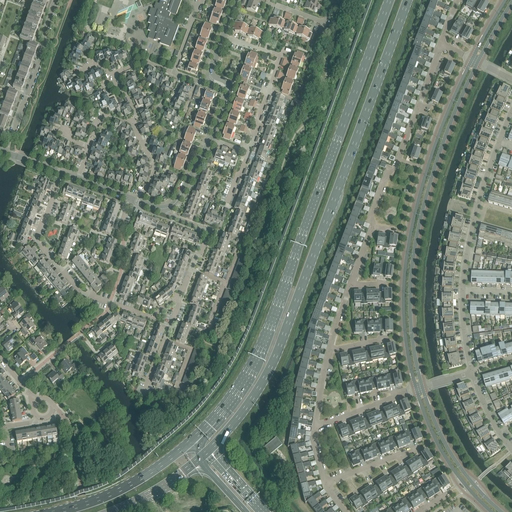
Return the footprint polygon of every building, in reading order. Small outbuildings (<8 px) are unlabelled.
[(40,0),(39,5),(45,8),(46,8),(49,2),(47,2),(48,0),(40,0)] [(148,23),(151,24),(148,31),(150,32),(148,39),(156,42),(157,39),(161,41),(160,44),(170,48),(178,26),(170,23),(172,18),(169,17),(170,14),(176,16),(181,2),(176,0),(161,0),(161,1),(160,1),(159,5),(156,3),(153,10),(151,9),(148,16),(151,17),(148,23)] [(307,0),(306,3),(320,8),(321,6),(316,4),(318,1),(315,0),(307,0)] [(437,2),(431,0),(427,9),(433,11),(436,5),(445,9),(446,5),(437,2)] [(479,2),(476,1),(476,0),(468,0),(469,0),(465,6),(470,9),(470,10),(473,12),(479,2)] [(217,8),(216,10),(218,11),(219,9),(222,10),(223,10),(225,5),(217,2),(215,7),(217,8)] [(479,2),(473,12),(476,14),(477,13),(482,15),(488,5),(482,2),(481,4),(479,2)] [(33,3),(29,15),(41,19),(45,8),(39,5),(33,3)] [(320,8),(306,3),(304,9),(313,12),(315,8),(320,10),(320,8)] [(257,8),(248,5),(246,10),(255,13),(257,8)] [(211,7),(208,13),(209,14),(220,18),(222,13),(221,12),(222,10),(219,9),(218,11),(216,10),(214,9),(213,8),(211,7)] [(427,9),(424,18),(429,21),(430,20),(432,15),(441,18),(442,14),(433,11),(427,9)] [(220,18),(209,14),(208,17),(211,18),(209,23),(216,25),(217,22),(219,23),(220,18)] [(29,15),(24,27),(37,31),(41,19),(29,15)] [(268,25),(276,28),(279,20),(274,18),(274,20),(271,19),(268,25)] [(424,18),(420,28),(426,30),(426,29),(428,24),(437,27),(439,24),(430,20),(429,21),(424,18)] [(284,24),(284,22),(279,20),(276,28),(278,29),(280,32),(283,32),(285,27),(283,26),(284,24)] [(235,32),(240,34),(243,26),(244,24),(236,21),(233,29),(235,30),(235,32)] [(465,25),(462,24),(462,25),(457,22),(453,28),(452,27),(449,32),(454,35),(454,34),(456,35),(457,34),(460,35),(465,25)] [(205,23),(202,31),(210,34),(212,29),(210,29),(211,26),(205,23)] [(285,27),(283,32),(285,34),(288,35),(289,33),(292,25),(287,23),(286,25),(284,24),(283,26),(285,27)] [(295,33),(297,34),(298,32),(296,31),(296,28),(297,28),(297,27),(292,25),(289,33),(294,35),(295,33)] [(465,25),(460,35),(462,37),(461,38),(467,41),(472,32),(467,30),(468,27),(465,25)] [(246,34),(248,35),(249,33),(247,32),(248,29),(248,28),(243,26),(240,34),(245,36),(246,34)] [(20,39),(30,42),(32,43),(37,31),(24,27),(20,39)] [(296,36),(302,38),(305,30),(299,28),(299,29),(297,28),(296,28),(296,31),(298,32),(297,34),(296,36)] [(435,33),(426,29),(426,30),(420,28),(416,37),(422,39),(424,33),(433,37),(435,33)] [(248,37),(253,39),(256,31),(251,29),(250,30),(248,29),(247,32),(249,33),(248,35),(248,37)] [(305,30),(302,38),(310,41),(312,34),(309,33),(310,32),(305,30)] [(201,37),(201,39),(203,40),(204,38),(207,39),(208,40),(210,34),(202,31),(200,37),(201,37)] [(256,31),(253,39),(258,41),(259,39),(261,40),(264,33),(261,32),(256,31)] [(85,37),(84,41),(88,43),(87,45),(91,46),(90,47),(92,48),(93,46),(91,45),(92,42),(93,43),(95,39),(91,38),(92,36),(88,34),(87,38),(85,37)] [(415,47),(418,49),(418,48),(421,42),(430,46),(431,42),(422,39),(416,37),(412,47),(415,47)] [(199,39),(197,44),(205,47),(207,42),(206,41),(207,39),(204,38),(203,40),(201,39),(199,39)] [(81,44),(81,46),(80,48),(84,49),(83,52),(86,53),(86,54),(88,55),(89,53),(88,52),(90,47),(91,46),(87,45),(88,43),(84,41),(83,45),(81,44)] [(30,42),(28,47),(36,50),(37,48),(39,49),(40,46),(32,43),(30,42)] [(197,50),(196,52),(198,53),(199,51),(202,51),(202,52),(203,52),(205,47),(197,44),(195,49),(197,50)] [(74,48),(73,52),(77,53),(76,55),(79,56),(79,58),(81,59),(82,56),(81,56),(83,52),(84,49),(80,48),(81,46),(77,45),(76,48),(74,48)] [(28,47),(26,52),(37,56),(38,54),(35,53),(36,50),(28,47)] [(415,47),(411,57),(417,59),(417,58),(419,53),(428,56),(430,52),(418,48),(418,49),(415,47)] [(106,61),(110,59),(112,58),(110,55),(112,54),(111,50),(107,52),(107,51),(103,52),(104,56),(102,57),(104,60),(105,60),(106,61)] [(119,61),(120,60),(123,59),(123,61),(127,59),(126,57),(129,56),(128,54),(127,54),(126,51),(122,52),(122,51),(118,53),(120,56),(118,57),(119,61)] [(194,51),(192,57),(201,60),(203,54),(201,54),(202,52),(202,51),(199,51),(198,53),(196,52),(194,51)] [(26,52),(24,57),(33,61),(34,58),(36,59),(37,56),(26,52)] [(77,53),(73,52),(71,55),(70,55),(69,59),(72,60),(72,62),(75,63),(75,65),(77,66),(78,63),(76,62),(77,60),(78,60),(79,58),(79,56),(76,55),(77,53)] [(106,62),(106,61),(105,60),(104,60),(102,57),(104,56),(103,52),(99,54),(99,52),(95,54),(97,58),(95,59),(97,64),(103,61),(104,63),(106,62)] [(248,55),(246,60),(256,63),(258,58),(256,58),(257,55),(251,52),(250,55),(248,55)] [(295,54),(293,60),(301,63),(304,55),(297,52),(296,55),(295,54)] [(114,53),(112,54),(110,55),(112,58),(110,59),(111,63),(110,63),(111,66),(114,65),(113,64),(118,61),(119,64),(122,63),(120,60),(119,61),(118,57),(120,56),(118,53),(115,54),(114,53)] [(24,57),(22,62),(33,66),(34,64),(32,63),(33,61),(24,57)] [(192,62),(191,65),(194,66),(195,63),(197,64),(199,65),(201,60),(192,57),(191,62),(192,62)] [(411,57),(408,66),(413,68),(414,68),(416,62),(425,65),(426,62),(417,58),(417,59),(411,57)] [(246,66),(245,68),(248,69),(248,66),(251,67),(254,69),(256,63),(246,60),(244,65),(246,66)] [(292,65),(291,68),(294,69),(295,66),(297,67),(299,68),(301,63),(293,60),(291,65),(292,65)] [(22,62),(20,67),(29,71),(30,68),(32,69),(33,66),(22,62)] [(191,65),(190,64),(188,69),(186,69),(185,72),(197,76),(198,73),(196,72),(198,67),(196,66),(197,64),(195,63),(194,66),(191,65)] [(454,66),(448,64),(448,66),(445,64),(440,75),(444,76),(445,74),(450,76),(454,66)] [(244,67),(242,72),(250,75),(252,70),(250,70),(251,67),(248,66),(248,69),(245,68),(244,67)] [(290,67),(288,72),(296,75),(298,70),(296,69),(297,67),(295,66),(294,69),(291,68),(290,67)] [(408,66),(404,75),(410,77),(412,71),(421,75),(423,71),(414,68),(413,68),(408,66)] [(20,67),(18,73),(29,77),(30,74),(28,73),(29,71),(20,67)] [(147,77),(149,77),(151,78),(152,74),(154,75),(156,72),(157,72),(158,70),(155,69),(155,70),(149,67),(147,71),(145,70),(144,74),(147,76),(147,77)] [(64,83),(65,83),(68,82),(67,80),(71,78),(70,77),(68,72),(69,71),(68,69),(65,70),(66,71),(62,73),(63,75),(60,77),(62,80),(63,80),(64,83)] [(89,72),(90,74),(91,74),(93,77),(95,76),(97,80),(100,78),(100,77),(103,75),(102,72),(99,73),(98,69),(92,72),(91,71),(89,72)] [(250,75),(242,72),(240,78),(241,78),(240,81),(247,83),(250,75)] [(288,78),(287,80),(289,81),(290,79),(293,80),(294,80),(296,75),(288,72),(286,77),(288,78)] [(18,73),(17,78),(25,81),(26,78),(28,79),(29,77),(18,73)] [(132,81),(133,83),(137,81),(135,78),(136,77),(135,73),(131,75),(130,73),(127,75),(126,73),(124,74),(125,77),(127,76),(128,78),(127,79),(129,82),(132,81)] [(85,78),(86,82),(88,81),(90,84),(92,84),(94,83),(93,82),(97,80),(95,76),(93,77),(91,74),(90,74),(85,76),(82,77),(83,79),(85,78)] [(156,82),(158,82),(159,78),(161,79),(162,77),(160,76),(159,77),(154,75),(152,74),(151,78),(149,77),(147,81),(151,83),(150,84),(154,85),(156,82)] [(410,77),(404,75),(401,85),(406,87),(407,86),(409,81),(418,84),(419,80),(410,77)] [(69,90),(73,88),(72,86),(75,85),(74,83),(73,78),(72,76),(70,77),(71,78),(67,80),(68,82),(65,83),(66,87),(67,86),(69,90)] [(161,85),(163,85),(165,86),(166,83),(168,83),(170,80),(171,80),(172,78),(169,77),(168,79),(166,78),(166,77),(163,76),(162,77),(161,79),(159,78),(158,82),(161,84),(161,85)] [(17,78),(15,83),(25,87),(26,84),(24,83),(25,81),(17,78)] [(72,86),(73,88),(74,90),(75,89),(76,93),(80,91),(79,89),(83,87),(82,85),(80,81),(81,81),(80,79),(77,80),(78,81),(74,83),(75,85),(72,86)] [(285,80),(283,85),(291,88),(293,83),(292,82),(293,80),(290,79),(289,81),(287,80),(285,80)] [(85,84),(82,85),(83,87),(83,89),(85,88),(87,92),(91,90),(90,89),(94,87),(92,84),(90,84),(88,81),(86,82),(85,83),(85,84)] [(133,89),(137,87),(135,84),(134,84),(133,83),(132,81),(129,82),(129,84),(126,86),(129,92),(128,93),(129,95),(131,94),(131,93),(134,91),(133,89)] [(25,87),(15,83),(13,88),(21,91),(22,89),(24,89),(25,87)] [(165,86),(163,85),(161,89),(165,91),(164,92),(168,93),(170,90),(172,90),(173,87),(174,87),(175,85),(173,84),(172,85),(168,83),(166,83),(165,86)] [(241,87),(239,92),(247,95),(250,87),(243,84),(242,87),(241,87)] [(181,88),(179,92),(183,93),(182,95),(186,97),(185,98),(188,99),(189,96),(188,96),(190,90),(186,88),(187,86),(183,85),(182,88),(181,88)] [(291,88),(283,85),(281,90),(283,91),(282,93),(289,96),(291,88)] [(406,87),(401,85),(397,94),(403,96),(405,90),(414,94),(416,90),(407,86),(406,87)] [(511,90),(500,85),(497,92),(509,98),(511,90)] [(99,101),(102,100),(101,98),(105,96),(104,95),(103,92),(102,93),(101,90),(103,90),(102,87),(100,88),(100,89),(97,91),(98,93),(94,95),(96,98),(97,98),(99,101)] [(138,96),(141,94),(140,90),(139,91),(137,87),(133,89),(134,91),(131,93),(131,94),(133,99),(134,102),(136,101),(135,99),(139,98),(138,96)] [(437,90),(434,89),(429,99),(432,100),(431,102),(437,105),(441,95),(436,93),(437,90)] [(9,90),(7,95),(16,98),(16,96),(19,97),(20,94),(9,90)] [(201,100),(203,101),(205,101),(204,101),(207,102),(208,100),(210,101),(212,102),(214,96),(216,97),(217,94),(205,90),(204,93),(201,100)] [(177,95),(175,99),(179,100),(178,102),(182,104),(181,105),(184,106),(185,103),(184,103),(185,98),(186,97),(182,95),(183,93),(179,92),(178,95),(177,95)] [(238,98),(238,100),(240,101),(241,98),(243,99),(245,100),(247,95),(239,92),(237,97),(238,98)] [(497,92),(494,99),(506,104),(509,98),(497,92)] [(103,108),(107,106),(106,104),(109,103),(109,101),(107,97),(108,96),(107,94),(104,95),(105,96),(101,98),(102,100),(99,101),(100,105),(102,104),(103,108)] [(140,106),(144,104),(143,102),(146,101),(145,99),(144,97),(143,97),(142,94),(141,94),(138,96),(139,98),(135,99),(136,101),(137,103),(138,102),(139,105),(137,106),(138,108),(141,107),(140,106)] [(397,94),(394,103),(399,105),(402,99),(411,103),(412,99),(403,96),(397,94)] [(7,95),(5,100),(16,104),(17,101),(15,101),(16,98),(7,95)] [(272,98),(272,100),(283,104),(285,105),(287,100),(276,96),(275,99),(272,98)] [(110,111),(114,109),(113,107),(117,106),(116,104),(114,99),(115,99),(114,97),(112,98),(112,99),(109,101),(109,103),(106,104),(107,106),(108,108),(109,107),(110,111)] [(143,102),(144,104),(146,109),(151,107),(150,105),(153,104),(152,100),(151,100),(149,97),(145,99),(146,101),(143,102)] [(236,99),(234,104),(242,107),(244,102),(243,102),(243,99),(241,98),(240,101),(238,100),(236,99)] [(179,100),(175,99),(174,102),(172,102),(171,106),(175,107),(174,109),(179,111),(181,105),(182,104),(178,102),(179,100)] [(494,99),(491,105),(503,111),(506,104),(494,99)] [(5,100),(3,105),(12,108),(13,106),(15,107),(16,104),(5,100)] [(118,114),(121,112),(120,110),(124,109),(123,106),(122,105),(121,105),(120,103),(122,102),(121,100),(119,101),(119,102),(116,104),(117,106),(113,107),(114,109),(115,111),(116,110),(118,114)] [(203,101),(201,106),(209,109),(211,104),(210,103),(210,101),(208,100),(207,102),(204,101),(205,101),(203,101)] [(274,103),(273,106),(281,109),(283,104),(272,100),(271,102),(274,103)] [(120,110),(121,112),(122,114),(123,113),(125,117),(129,115),(128,113),(131,111),(128,105),(129,105),(128,103),(126,104),(127,105),(123,106),(124,109),(120,110)] [(394,103),(390,113),(396,115),(396,114),(398,109),(407,112),(408,109),(399,105),(394,103)] [(234,110),(233,112),(233,113),(235,114),(236,111),(239,112),(240,113),(242,107),(234,104),(232,110),(234,110)] [(3,105),(1,110),(12,114),(13,111),(11,111),(12,108),(3,105)] [(65,105),(64,109),(66,110),(65,114),(67,114),(72,116),(74,111),(72,110),(73,107),(69,105),(69,107),(65,105)] [(200,114),(202,115),(203,113),(206,114),(207,114),(209,109),(201,106),(199,105),(197,112),(198,113),(200,114)] [(491,105),(488,112),(500,118),(503,111),(491,105)] [(268,110),(271,111),(279,114),(281,109),(273,106),(272,109),(269,108),(268,110)] [(59,113),(57,117),(60,118),(64,119),(63,120),(66,121),(66,118),(65,118),(67,114),(65,114),(66,110),(64,109),(62,108),(61,110),(58,108),(56,112),(59,113)] [(0,113),(0,115),(1,116),(8,119),(9,116),(11,117),(12,114),(1,110),(0,113)] [(139,114),(142,119),(142,120),(146,118),(147,120),(150,119),(149,115),(150,114),(148,111),(145,112),(144,110),(140,112),(140,111),(137,112),(138,114),(139,114)] [(166,119),(170,121),(171,117),(173,118),(175,114),(176,115),(177,112),(175,112),(174,112),(168,110),(167,114),(164,113),(163,117),(167,118),(166,119)] [(231,112),(229,117),(238,120),(239,115),(238,114),(239,112),(236,111),(235,114),(233,113),(233,112),(231,112)] [(271,111),(269,116),(277,119),(279,114),(271,111)] [(500,118),(488,112),(485,119),(497,124),(500,118)] [(198,113),(196,119),(205,122),(206,116),(205,116),(206,114),(203,113),(202,115),(200,114),(198,113)] [(396,115),(390,113),(386,122),(392,124),(394,118),(404,122),(405,118),(396,114),(396,115)] [(75,123),(78,124),(79,122),(83,123),(83,121),(84,119),(83,119),(84,115),(80,114),(80,116),(76,115),(74,121),(73,121),(72,123),(74,124),(75,123)] [(171,117),(170,121),(174,122),(173,124),(177,125),(178,121),(180,122),(182,119),(183,119),(184,117),(182,116),(181,118),(178,117),(179,116),(176,115),(175,114),(173,118),(171,117)] [(0,132),(2,133),(3,133),(4,131),(3,130),(4,129),(6,124),(7,125),(9,119),(8,119),(1,116),(0,120),(0,132)] [(60,118),(57,117),(55,116),(54,118),(51,117),(49,120),(51,121),(49,125),(53,126),(55,127),(56,125),(57,125),(60,118)] [(269,116),(267,121),(275,124),(277,119),(269,116)] [(229,123),(228,125),(231,126),(232,124),(234,125),(236,125),(238,120),(229,117),(227,122),(229,123)] [(142,124),(143,126),(144,128),(148,126),(149,128),(152,126),(151,123),(152,122),(150,119),(147,120),(146,118),(142,120),(142,119),(139,120),(140,122),(142,121),(144,123),(142,124)] [(205,122),(196,119),(193,127),(200,129),(201,126),(203,127),(205,122)] [(430,121),(424,119),(424,121),(421,120),(417,131),(421,132),(421,130),(427,132),(430,121)] [(485,119),(482,126),(494,131),(497,124),(485,119)] [(265,126),(268,127),(273,129),(275,124),(267,121),(264,120),(263,122),(266,123),(265,126)] [(75,130),(77,131),(78,130),(81,131),(82,129),(86,130),(87,127),(86,126),(87,123),(83,121),(83,123),(79,122),(78,124),(77,128),(76,128),(75,130)] [(114,130),(118,131),(119,128),(121,129),(122,125),(124,125),(124,123),(122,122),(122,123),(115,121),(114,124),(112,124),(110,127),(114,129),(114,130)] [(386,122),(383,131),(389,133),(391,127),(400,131),(401,127),(392,124),(386,122)] [(227,125),(225,130),(233,133),(235,128),(233,127),(234,125),(232,124),(231,126),(228,125),(227,125)] [(121,134),(122,135),(124,136),(126,132),(128,133),(129,129),(130,130),(131,127),(129,126),(129,127),(124,125),(122,125),(121,129),(119,128),(118,131),(117,132),(121,133),(121,134)] [(144,128),(143,126),(140,127),(139,126),(137,127),(138,129),(139,129),(142,135),(145,133),(146,136),(150,134),(148,130),(149,130),(149,128),(148,126),(144,128)] [(482,126),(479,133),(491,138),(494,131),(482,126)] [(189,127),(186,135),(194,138),(196,133),(194,133),(195,130),(189,127)] [(263,131),(266,132),(274,135),(276,130),(273,129),(268,127),(266,130),(264,129),(263,131)] [(40,137),(44,138),(44,136),(48,137),(49,135),(50,131),(51,132),(52,129),(50,128),(49,129),(46,128),(45,130),(41,129),(40,133),(41,133),(40,137)] [(104,133),(103,135),(102,137),(106,138),(105,140),(109,141),(109,142),(110,138),(111,138),(113,135),(109,133),(110,131),(106,130),(107,129),(104,128),(103,130),(106,131),(105,133),(104,133)] [(78,130),(77,131),(75,136),(74,136),(74,138),(76,139),(76,138),(80,139),(81,137),(84,138),(86,135),(85,134),(86,130),(82,129),(81,131),(78,130)] [(233,133),(225,130),(223,135),(224,136),(223,138),(230,141),(233,133)] [(265,134),(264,137),(272,140),(274,135),(266,132),(263,131),(262,133),(265,134)] [(389,133),(383,131),(379,141),(385,143),(385,142),(387,137),(396,140),(398,137),(389,133)] [(124,141),(126,142),(128,143),(129,139),(131,140),(133,136),(134,137),(135,134),(132,133),(132,134),(128,133),(126,132),(124,136),(122,135),(121,139),(124,140),(124,141)] [(479,133),(476,140),(489,145),(491,138),(479,133)] [(47,143),(49,144),(51,145),(52,141),(53,138),(54,139),(55,136),(53,135),(52,137),(49,135),(48,137),(44,136),(44,138),(43,140),(44,140),(43,144),(47,145),(47,143)] [(100,137),(98,144),(102,145),(101,147),(105,149),(106,145),(107,145),(109,141),(105,140),(106,138),(102,137),(103,135),(100,135),(99,137),(100,137)] [(186,141),(185,143),(187,144),(188,142),(191,143),(192,144),(194,138),(186,135),(184,140),(186,141)] [(153,147),(152,149),(156,150),(157,146),(158,147),(160,143),(156,142),(157,140),(153,138),(154,137),(151,136),(150,139),(151,139),(149,145),(153,147)] [(260,139),(259,141),(270,145),(272,140),(264,137),(263,140),(260,139)] [(127,148),(129,149),(131,150),(133,146),(135,147),(136,143),(137,144),(138,141),(136,140),(135,141),(131,140),(129,139),(128,143),(126,142),(124,146),(128,147),(127,148)] [(476,140),(474,147),(486,151),(489,145),(476,140)] [(51,150),(55,152),(56,148),(58,149),(59,145),(61,146),(62,143),(59,142),(59,143),(52,141),(51,145),(49,144),(48,148),(51,149),(51,150)] [(261,145),(260,147),(268,150),(270,145),(259,141),(258,144),(261,145)] [(379,141),(376,150),(381,152),(382,152),(384,146),(393,150),(394,146),(385,142),(385,143),(379,141)] [(183,143),(181,148),(189,151),(191,146),(190,145),(191,143),(188,142),(187,144),(185,143),(183,143)] [(75,147),(73,151),(75,152),(74,154),(74,155),(78,157),(78,155),(82,157),(83,153),(81,152),(83,149),(79,147),(78,148),(76,147),(77,145),(74,144),(73,147),(75,147)] [(89,153),(92,154),(92,152),(96,154),(97,152),(100,153),(102,149),(100,149),(101,147),(102,145),(98,144),(97,146),(93,144),(91,151),(90,150),(89,153)] [(58,154),(61,156),(63,152),(65,153),(66,149),(68,150),(68,147),(66,147),(66,148),(61,146),(59,145),(58,149),(56,148),(55,152),(58,153),(58,154)] [(131,150),(129,149),(128,153),(131,154),(131,155),(135,157),(136,153),(138,154),(140,150),(141,151),(142,148),(139,147),(139,148),(135,147),(133,146),(131,150)] [(152,154),(157,156),(159,157),(161,153),(163,154),(164,150),(160,149),(161,148),(158,147),(157,146),(156,150),(152,149),(151,149),(151,151),(153,152),(152,154)] [(415,147),(412,146),(408,156),(411,157),(411,159),(416,161),(420,151),(415,149),(415,147)] [(210,161),(219,164),(223,153),(225,147),(222,147),(220,152),(217,151),(217,152),(214,151),(210,161)] [(220,161),(225,163),(228,155),(225,154),(227,148),(225,147),(223,153),(219,164),(220,161)] [(256,149),(255,151),(266,156),(268,150),(260,147),(259,150),(256,149)] [(486,151),(474,147),(471,154),(484,158),(486,151)] [(181,154),(180,156),(183,157),(183,155),(186,155),(186,156),(187,156),(189,151),(181,148),(179,153),(181,154)] [(63,152),(61,156),(65,157),(65,159),(68,160),(70,156),(72,157),(73,154),(74,154),(75,152),(73,151),(73,152),(68,150),(66,149),(65,153),(63,152)] [(225,163),(230,165),(235,151),(233,150),(230,156),(228,155),(225,163)] [(381,152),(376,150),(372,159),(378,162),(378,161),(380,155),(389,159),(391,155),(382,152),(381,152)] [(235,151),(230,165),(235,167),(238,159),(235,158),(237,152),(235,151)] [(266,156),(255,151),(255,154),(257,155),(256,158),(264,161),(266,156)] [(91,160),(94,162),(95,159),(99,161),(100,159),(100,157),(99,157),(100,153),(97,152),(96,154),(92,152),(92,154),(90,159),(89,158),(88,161),(90,162),(91,160)] [(159,157),(157,156),(155,161),(163,164),(163,163),(165,164),(166,161),(168,157),(164,156),(164,155),(163,154),(161,153),(159,157)] [(484,158),(471,154),(469,161),(481,165),(484,158)] [(178,155),(177,161),(185,164),(187,158),(185,158),(186,156),(186,155),(183,155),(183,157),(180,156),(178,155)] [(499,166),(504,168),(508,157),(503,155),(499,166)] [(136,167),(140,169),(141,166),(144,168),(145,166),(147,162),(148,162),(149,160),(146,159),(146,160),(142,158),(141,161),(138,159),(136,163),(137,164),(136,167)] [(94,168),(97,169),(98,167),(102,168),(103,164),(102,164),(103,160),(100,159),(99,161),(95,159),(94,162),(94,163),(95,164),(94,166),(92,165),(91,168),(93,169),(94,168)] [(252,161),(251,163),(254,164),(262,167),(264,162),(256,159),(255,162),(252,161)] [(372,159),(367,174),(372,176),(375,170),(376,171),(380,162),(378,161),(378,162),(372,159)] [(185,164),(177,161),(174,169),(180,171),(181,168),(183,169),(185,164)] [(469,161),(466,168),(479,172),(481,165),(469,161)] [(254,164),(252,169),(260,172),(262,167),(254,164)] [(139,174),(143,176),(144,174),(148,175),(148,174),(150,169),(151,169),(152,167),(149,166),(149,167),(145,166),(144,168),(141,166),(140,169),(139,170),(141,171),(139,174)] [(98,167),(97,169),(97,170),(96,170),(94,174),(98,175),(97,177),(102,179),(105,172),(101,170),(102,168),(98,167)] [(464,175),(477,179),(479,172),(466,168),(464,175)] [(248,171),(247,173),(258,178),(260,172),(252,169),(251,172),(248,171)] [(204,170),(202,176),(210,179),(211,176),(213,177),(214,177),(215,174),(209,172),(208,171),(204,170)] [(168,174),(167,178),(166,180),(170,182),(169,184),(173,185),(174,181),(175,182),(177,178),(173,177),(174,175),(170,173),(171,172),(168,171),(167,173),(168,174)] [(116,184),(117,182),(116,181),(117,178),(115,177),(116,173),(112,172),(112,173),(108,172),(106,175),(106,178),(108,179),(107,180),(111,181),(112,180),(114,181),(113,183),(116,184)] [(124,185),(125,183),(124,183),(125,179),(123,178),(124,175),(120,173),(120,174),(116,173),(115,177),(117,178),(116,181),(117,182),(122,184),(121,185),(124,185)] [(249,177),(248,179),(248,180),(254,182),(256,183),(258,178),(247,173),(246,176),(249,177)] [(124,183),(125,183),(130,185),(129,186),(132,187),(133,184),(131,184),(133,180),(131,180),(132,176),(128,175),(128,176),(124,174),(124,175),(123,178),(125,179),(124,183)] [(143,176),(139,174),(138,178),(139,179),(138,182),(142,184),(142,182),(146,183),(148,179),(146,179),(147,176),(149,177),(150,175),(148,174),(148,175),(144,174),(143,176)] [(367,174),(361,188),(367,190),(369,184),(371,185),(374,176),(372,176),(367,174)] [(161,177),(160,182),(159,184),(163,185),(162,187),(166,188),(167,185),(168,185),(169,184),(170,182),(166,180),(167,178),(163,177),(164,175),(161,175),(160,177),(161,177)] [(464,175),(462,182),(474,186),(477,179),(464,175)] [(202,176),(200,182),(207,184),(208,182),(209,182),(210,179),(202,176)] [(34,182),(39,184),(47,187),(49,188),(52,189),(53,187),(48,185),(49,181),(46,180),(45,179),(44,179),(39,178),(38,181),(35,180),(34,182)] [(154,181),(152,186),(152,187),(156,188),(155,190),(159,192),(160,188),(161,189),(162,187),(163,185),(159,184),(160,182),(156,180),(157,179),(154,178),(153,180),(154,181)] [(242,180),(241,183),(252,187),(254,182),(248,180),(248,179),(246,179),(245,181),(242,180)] [(207,184),(200,182),(198,187),(206,190),(207,187),(207,186),(207,184)] [(462,182),(460,189),(472,193),(474,186),(462,182)] [(241,183),(240,185),(243,186),(242,189),(250,192),(252,187),(241,183)] [(39,184),(37,189),(37,190),(45,193),(47,187),(39,184)] [(152,187),(152,186),(150,185),(149,187),(150,188),(148,194),(152,195),(151,198),(155,199),(156,195),(157,196),(159,192),(155,190),(156,188),(152,187)] [(70,195),(72,196),(74,188),(69,186),(68,188),(65,187),(63,193),(69,196),(70,195)] [(36,192),(34,195),(43,198),(45,199),(48,200),(49,198),(45,197),(46,193),(45,193),(37,190),(37,189),(29,187),(27,191),(31,192),(32,190),(36,192)] [(206,190),(198,187),(196,193),(202,195),(203,196),(204,194),(205,193),(206,190)] [(74,198),(77,199),(80,190),(74,188),(72,196),(74,197),(74,198)] [(356,203),(361,205),(364,199),(365,200),(369,191),(367,190),(361,188),(356,203)] [(242,189),(240,194),(248,197),(250,192),(242,189)] [(472,193),(460,189),(458,197),(470,200),(472,193)] [(81,199),(83,200),(85,195),(86,193),(80,190),(77,199),(80,200),(81,199)] [(494,205),(497,193),(492,191),(488,203),(489,203),(492,204),(493,203),(494,204),(494,205)] [(192,195),(190,197),(204,202),(205,200),(200,198),(202,195),(196,193),(193,192),(193,194),(192,195)] [(499,206),(502,194),(497,193),(494,205),(498,206),(498,205),(499,205),(499,206)] [(240,194),(238,199),(246,202),(248,197),(240,194)] [(504,208),(508,196),(507,196),(507,198),(502,196),(503,194),(502,194),(499,206),(503,207),(503,206),(504,207),(504,208)] [(34,195),(32,201),(41,204),(43,198),(34,195)] [(85,204),(88,205),(91,197),(85,195),(83,200),(82,202),(84,203),(85,204)] [(91,206),(93,207),(96,199),(91,197),(88,205),(90,206),(91,206)] [(190,201),(189,203),(197,206),(199,203),(203,204),(204,202),(190,197),(189,200),(190,201)] [(96,199),(93,207),(95,207),(96,208),(99,210),(100,206),(101,206),(101,205),(102,201),(96,199)] [(238,199),(236,204),(244,207),(246,202),(238,199)] [(41,204),(32,201),(30,207),(39,210),(41,204)] [(111,208),(110,210),(118,213),(120,207),(118,206),(119,203),(113,201),(111,207),(111,208)] [(187,206),(186,209),(200,213),(200,211),(196,210),(197,206),(189,203),(188,205),(187,206)] [(361,205),(356,203),(350,217),(356,219),(358,213),(360,214),(363,205),(361,205)] [(244,207),(236,204),(234,209),(243,212),(244,207)] [(63,208),(62,211),(75,215),(76,213),(72,212),(73,208),(65,205),(64,207),(63,208)] [(28,212),(27,214),(35,217),(36,213),(41,215),(41,213),(29,208),(28,211),(28,212)] [(200,213),(186,209),(185,211),(186,212),(185,215),(187,216),(186,219),(192,221),(195,214),(199,216),(200,213)] [(109,213),(108,215),(116,219),(118,213),(110,210),(110,212),(109,213)] [(207,223),(210,224),(215,211),(212,210),(211,214),(207,213),(206,217),(205,218),(204,221),(207,222),(207,223)] [(61,214),(60,216),(69,220),(70,216),(74,218),(75,215),(62,211),(61,213),(61,214)] [(214,225),(216,226),(219,217),(215,216),(217,212),(215,211),(210,224),(213,225),(214,225)] [(234,217),(242,220),(242,218),(243,218),(245,215),(241,213),(240,213),(236,211),(234,217)] [(26,217),(25,219),(37,224),(38,222),(34,220),(35,217),(27,214),(27,216),(26,217)] [(219,217),(216,226),(218,226),(218,227),(221,229),(223,224),(223,223),(226,215),(224,214),(222,218),(219,217)] [(107,219),(106,221),(114,224),(116,219),(108,215),(106,218),(107,219)] [(143,224),(145,225),(148,217),(142,215),(141,217),(138,216),(134,227),(137,228),(139,224),(142,225),(143,224)] [(69,220),(60,216),(60,218),(59,219),(57,222),(62,224),(61,224),(62,224),(63,224),(71,227),(72,225),(68,223),(69,220)] [(452,216),(451,224),(463,227),(465,219),(452,216)] [(147,227),(150,228),(153,219),(148,217),(145,225),(147,226),(147,227)] [(234,217),(232,223),(240,226),(241,223),(241,222),(242,220),(234,217)] [(356,219),(350,217),(346,227),(352,229),(352,228),(355,223),(364,226),(365,223),(356,219)] [(24,223),(23,225),(31,228),(32,225),(36,226),(37,224),(25,219),(24,222),(24,223)] [(154,228),(156,229),(158,224),(159,222),(153,219),(150,228),(153,229),(154,228)] [(104,224),(103,227),(112,230),(114,224),(106,221),(105,223),(104,224)] [(232,223),(230,229),(238,231),(238,229),(239,229),(240,226),(232,223)] [(159,233),(161,234),(164,226),(158,224),(156,229),(155,232),(158,233),(159,233)] [(451,224),(449,231),(462,234),(463,227),(451,224)] [(22,228),(21,231),(33,235),(34,233),(30,232),(31,228),(23,225),(23,227),(22,228)] [(164,226),(161,234),(163,234),(163,235),(167,237),(168,233),(168,232),(170,228),(164,226)] [(172,240),(175,241),(180,228),(177,227),(176,227),(173,226),(172,230),(172,231),(170,235),(174,236),(172,240)] [(478,239),(484,240),(487,228),(487,229),(486,229),(486,228),(482,226),(482,227),(478,239)] [(112,230),(103,227),(102,229),(103,230),(102,233),(105,234),(106,235),(106,234),(110,236),(112,230)] [(361,232),(352,228),(352,229),(346,227),(343,236),(349,238),(351,232),(360,236),(361,232)] [(179,238),(182,239),(185,231),(183,230),(182,229),(180,228),(175,241),(177,242),(179,238)] [(484,240),(489,242),(492,229),(492,230),(491,230),(491,229),(487,228),(484,240)] [(71,229),(69,234),(76,237),(77,235),(78,235),(79,232),(75,230),(74,230),(71,229)] [(238,231),(230,229),(228,235),(232,236),(231,236),(233,236),(236,238),(237,235),(237,234),(238,231)] [(496,230),(492,229),(489,242),(494,243),(498,231),(497,231),(497,232),(496,232),(496,230)] [(20,235),(19,236),(19,237),(27,239),(28,236),(32,238),(33,235),(21,231),(20,234),(20,235)] [(186,240),(188,240),(191,233),(185,231),(182,239),(185,240),(186,240)] [(449,231),(447,238),(460,241),(462,234),(449,231)] [(501,232),(498,231),(494,243),(495,241),(500,242),(503,232),(502,233),(501,233),(501,232)] [(504,246),(505,246),(508,234),(508,235),(506,235),(507,233),(503,232),(500,242),(505,244),(504,246)] [(191,233),(188,240),(190,241),(190,242),(196,244),(199,238),(196,237),(197,235),(191,233)] [(22,244),(20,248),(25,247),(28,239),(27,239),(19,237),(19,236),(12,234),(9,241),(12,242),(13,241),(22,244)] [(69,234),(67,240),(71,242),(73,242),(73,243),(75,243),(76,240),(76,239),(76,237),(69,234)] [(134,237),(133,240),(146,245),(147,243),(143,241),(144,238),(140,236),(139,236),(136,234),(135,237),(134,237)] [(222,234),(220,240),(229,243),(230,240),(229,239),(230,237),(227,236),(226,235),(222,234)] [(382,248),(386,249),(387,238),(384,237),(385,235),(383,235),(377,234),(376,239),(378,239),(377,246),(382,247),(382,248)] [(358,241),(349,238),(343,236),(339,245),(345,248),(345,247),(347,241),(357,245),(358,241)] [(387,238),(386,249),(389,249),(390,248),(395,249),(397,237),(391,236),(390,238),(387,238)] [(108,243),(107,245),(115,247),(117,242),(113,240),(112,240),(108,238),(107,241),(108,243)] [(447,238),(446,246),(459,248),(460,241),(447,238)] [(67,240),(64,239),(62,245),(71,248),(72,245),(71,242),(67,240)] [(132,244),(132,246),(140,249),(141,246),(145,247),(146,245),(133,240),(132,243),(132,244)] [(220,240),(218,246),(226,248),(227,246),(228,246),(229,243),(220,240)] [(60,251),(68,253),(69,251),(70,251),(71,248),(62,245),(60,251)] [(105,247),(104,250),(113,253),(115,247),(107,245),(106,247),(105,247)] [(345,248),(339,245),(336,255),(341,257),(342,256),(344,251),(353,254),(354,251),(345,247),(345,248)] [(140,249),(132,246),(131,248),(130,248),(129,252),(133,253),(134,254),(134,253),(142,257),(143,254),(139,252),(140,249)] [(218,246),(216,251),(222,254),(224,255),(225,252),(225,251),(226,248),(218,246)] [(446,246),(444,253),(457,256),(459,248),(446,246)] [(24,255),(26,257),(36,249),(34,247),(31,250),(29,247),(26,249),(25,247),(20,248),(23,251),(22,252),(24,254),(24,255)] [(29,260),(30,261),(36,256),(34,253),(38,251),(36,249),(26,257),(28,260),(29,260)] [(104,254),(103,256),(110,259),(113,253),(104,250),(103,253),(104,254)] [(182,254),(181,256),(189,259),(191,253),(187,252),(186,251),(183,250),(181,253),(182,254)] [(212,253),(211,256),(224,261),(225,258),(221,257),(222,254),(216,251),(214,250),(213,252),(212,253)] [(68,253),(60,251),(58,256),(66,260),(68,256),(67,255),(68,253)] [(444,253),(443,261),(456,263),(457,256),(444,253)] [(341,257),(336,255),(332,264),(338,266),(340,260),(349,264),(351,260),(342,256),(341,257)] [(36,256),(30,261),(32,263),(31,264),(34,267),(44,258),(42,256),(39,259),(36,256)] [(72,262),(76,267),(82,262),(81,260),(81,259),(79,256),(75,259),(75,260),(72,262)] [(110,259),(103,256),(102,258),(101,258),(100,261),(104,263),(105,263),(108,265),(110,259)] [(136,256),(134,262),(142,265),(143,263),(144,262),(145,259),(141,258),(140,257),(136,256)] [(179,259),(178,261),(187,265),(189,259),(181,256),(180,258),(179,259)] [(210,262),(218,265),(219,261),(223,263),(224,261),(211,256),(210,259),(210,260),(210,262)] [(39,269),(40,271),(51,262),(49,261),(46,263),(43,261),(37,266),(39,268),(39,269)] [(173,263),(172,265),(185,270),(186,268),(186,267),(187,265),(178,261),(177,265),(173,263)] [(443,262),(442,269),(455,270),(456,263),(443,261),(443,262)] [(43,273),(45,275),(51,270),(49,267),(52,264),(51,262),(40,271),(42,273),(43,273)] [(76,267),(80,272),(87,266),(85,263),(84,263),(82,262),(76,267)] [(134,262),(132,268),(141,271),(142,268),(141,267),(142,265),(134,262)] [(208,264),(207,267),(220,272),(221,270),(217,268),(218,265),(210,262),(209,264),(208,264)] [(338,266),(332,264),(329,273),(334,276),(335,275),(337,269),(346,273),(347,269),(338,266)] [(382,275),(384,264),(380,264),(380,265),(374,264),(373,271),(372,271),(371,276),(377,277),(379,277),(379,275),(382,275)] [(384,264),(382,275),(385,276),(385,278),(391,279),(393,267),(387,266),(387,265),(384,264)] [(175,269),(174,273),(183,276),(183,274),(184,273),(185,270),(172,265),(171,268),(175,269)] [(80,272),(84,276),(90,271),(88,269),(88,268),(87,266),(80,272)] [(220,272),(207,267),(206,270),(206,271),(205,273),(209,274),(209,275),(210,275),(214,276),(215,273),(219,274),(220,272)] [(132,268),(130,273),(138,276),(139,274),(140,273),(141,271),(132,268)] [(442,269),(441,276),(454,278),(455,270),(442,269)] [(46,278),(48,280),(58,272),(57,270),(53,273),(51,270),(45,275),(46,277),(46,278)] [(84,276),(87,281),(94,275),(92,273),(91,273),(90,271),(84,276)] [(51,283),(53,284),(59,279),(57,276),(60,274),(58,272),(48,280),(50,283),(51,283)] [(130,273),(128,278),(128,279),(133,281),(134,281),(136,282),(137,279),(137,278),(138,276),(130,273)] [(169,274),(168,277),(181,282),(182,279),(182,278),(183,276),(174,273),(173,276),(169,274)] [(334,276),(329,273),(325,283),(331,285),(331,284),(333,279),(342,282),(344,279),(335,275),(334,276)] [(87,281),(91,285),(98,280),(97,280),(96,279),(96,277),(94,275),(87,281)] [(91,285),(90,286),(97,293),(102,289),(100,287),(101,285),(100,283),(100,282),(102,280),(103,280),(106,283),(108,281),(104,275),(98,280),(91,285)] [(200,276),(198,281),(206,285),(209,286),(210,283),(207,282),(209,279),(205,277),(204,277),(200,276)] [(441,276),(441,284),(454,285),(454,278),(441,276)] [(171,280),(169,286),(176,291),(177,287),(178,287),(179,285),(180,284),(181,282),(168,277),(167,279),(171,280)] [(126,278),(124,284),(132,287),(133,284),(133,283),(133,281),(128,279),(128,278),(126,278)] [(54,287),(56,290),(66,281),(65,279),(61,282),(59,279),(53,284),(54,286),(54,287)] [(59,292),(60,294),(67,288),(66,288),(64,286),(68,283),(66,281),(56,290),(58,292),(59,292)] [(198,281),(196,287),(204,290),(206,285),(198,281)] [(331,285),(325,283),(321,292),(327,294),(330,288),(339,292),(340,288),(331,284),(331,285)] [(124,284),(122,289),(129,292),(130,290),(131,289),(132,287),(124,284)] [(441,284),(440,292),(453,292),(454,285),(441,284)] [(165,290),(163,292),(168,299),(173,294),(172,294),(176,291),(169,286),(167,288),(168,288),(166,290),(165,290)] [(196,287),(194,293),(202,296),(204,290),(196,287)] [(0,289),(0,300),(1,302),(9,296),(2,288),(0,289)] [(60,294),(54,299),(59,305),(62,302),(59,300),(60,298),(61,297),(63,297),(64,298),(75,290),(73,288),(70,291),(67,288),(66,288),(67,288),(60,294)] [(129,292),(122,289),(119,295),(122,296),(121,299),(127,301),(129,295),(128,294),(129,292)] [(364,305),(363,293),(360,293),(360,292),(358,292),(358,291),(352,291),(353,297),(354,297),(354,304),(360,304),(360,305),(364,305)] [(363,293),(364,305),(367,304),(367,303),(373,303),(372,291),(366,291),(366,293),(363,293)] [(376,291),(372,291),(373,303),(378,303),(378,304),(382,304),(381,293),(378,293),(378,291),(376,291)] [(381,293),(382,304),(385,304),(385,303),(391,303),(391,291),(384,291),(384,293),(381,293)] [(160,295),(158,296),(164,302),(168,299),(163,292),(160,294),(160,295)] [(327,294),(321,292),(318,301),(324,304),(324,303),(326,297),(335,301),(336,297),(327,294)] [(194,293),(192,298),(200,301),(202,296),(194,293)] [(136,304),(142,306),(145,298),(143,298),(143,297),(140,295),(138,299),(138,300),(136,304)] [(156,297),(152,300),(154,308),(157,305),(159,306),(164,302),(158,296),(157,297),(156,297)] [(145,298),(142,306),(148,308),(149,306),(154,308),(152,300),(148,299),(147,299),(145,298)] [(200,301),(192,298),(190,304),(193,306),(194,306),(198,307),(200,301)] [(324,304),(318,301),(314,311),(320,313),(322,307),(332,310),(333,307),(324,303),(324,304)] [(24,313),(21,309),(20,309),(19,308),(19,307),(16,303),(15,303),(9,308),(13,313),(14,312),(15,313),(12,316),(15,318),(19,315),(20,316),(24,313)] [(193,307),(191,313),(198,316),(199,314),(200,313),(201,310),(198,309),(197,308),(193,307)] [(440,308),(441,315),(454,315),(453,307),(440,307),(440,308)] [(329,316),(320,313),(314,311),(311,320),(317,322),(319,316),(328,320),(329,316)] [(111,316),(106,320),(111,326),(113,325),(114,325),(118,321),(117,313),(112,317),(111,316)] [(123,315),(117,313),(118,321),(123,323),(124,323),(126,324),(129,316),(123,314),(123,315)] [(191,313),(189,318),(197,322),(198,319),(198,318),(198,316),(191,313)] [(21,331),(26,336),(29,334),(27,332),(34,326),(29,320),(32,318),(28,314),(24,318),(25,320),(20,325),(23,329),(21,331)] [(441,315),(441,323),(454,322),(454,315),(441,315)] [(135,318),(129,316),(126,324),(128,324),(129,325),(132,326),(135,318)] [(140,320),(135,318),(132,326),(134,327),(135,327),(138,328),(140,320)] [(197,322),(189,318),(186,324),(190,326),(191,326),(194,327),(195,325),(196,324),(197,322)] [(106,320),(102,324),(107,331),(110,329),(110,328),(111,326),(106,320)] [(146,322),(140,320),(138,328),(140,328),(140,329),(143,331),(145,327),(145,326),(146,322)] [(317,322),(311,320),(307,330),(309,331),(313,332),(313,331),(315,326),(324,329),(326,325),(317,322)] [(365,331),(364,320),(361,320),(361,321),(355,322),(355,329),(354,329),(354,334),(360,334),(362,333),(362,331),(365,331)] [(374,333),(373,321),(368,321),(368,320),(364,320),(365,331),(367,331),(367,334),(374,333)] [(379,321),(373,321),(374,333),(378,333),(380,333),(380,331),(383,331),(382,320),(379,320),(379,321)] [(382,320),(383,331),(386,331),(386,333),(392,333),(391,320),(386,321),(386,320),(382,320)] [(441,323),(442,331),(455,329),(454,322),(441,323)] [(155,330),(155,332),(162,335),(165,329),(162,328),(163,325),(157,323),(155,329),(155,330)] [(102,324),(97,327),(97,328),(102,334),(104,332),(105,332),(107,331),(102,324)] [(182,324),(180,330),(188,333),(189,331),(189,330),(190,327),(187,326),(186,326),(182,324)] [(97,328),(97,327),(87,335),(90,339),(95,335),(97,338),(99,336),(101,336),(102,338),(102,340),(99,342),(102,345),(107,340),(103,334),(102,334),(97,328)] [(442,331),(443,338),(456,337),(455,329),(442,331)] [(180,330),(178,336),(186,339),(186,337),(187,336),(188,333),(180,330)] [(313,332),(309,331),(307,340),(313,342),(313,341),(314,336),(324,338),(325,334),(313,331),(313,332)] [(152,337),(160,341),(162,335),(155,332),(154,334),(153,335),(152,337)] [(4,340),(6,342),(2,345),(5,349),(6,349),(8,352),(13,347),(11,344),(14,342),(9,336),(4,340)] [(186,339),(178,336),(176,342),(179,343),(180,343),(184,345),(185,342),(185,341),(186,339)] [(34,338),(30,342),(34,346),(36,344),(41,350),(47,345),(40,337),(36,341),(34,338)] [(151,341),(150,343),(158,346),(160,341),(152,337),(151,340),(151,341)] [(443,338),(444,346),(457,344),(456,337),(443,338)] [(313,342),(307,340),(304,350),(310,352),(310,351),(312,345),(321,348),(322,344),(313,341),(313,342)] [(149,346),(148,349),(156,352),(158,346),(150,343),(150,345),(149,346)] [(169,344),(167,350),(174,352),(175,350),(176,350),(177,347),(174,345),(173,345),(169,344)] [(385,348),(387,359),(390,359),(390,357),(396,356),(393,344),(387,346),(387,348),(385,348)] [(444,346),(445,354),(458,351),(457,344),(444,346)] [(107,350),(113,356),(115,355),(115,353),(117,352),(112,346),(107,350)] [(379,347),(375,348),(378,360),(383,359),(383,360),(387,359),(385,348),(382,349),(381,347),(379,347)] [(18,363),(21,366),(26,361),(24,358),(28,354),(23,348),(18,352),(20,354),(16,357),(17,359),(15,361),(17,363),(18,363)] [(367,352),(369,363),(373,362),(372,361),(378,360),(375,348),(369,349),(370,351),(367,352)] [(156,352),(148,349),(147,351),(147,352),(146,355),(150,356),(149,356),(150,356),(151,356),(154,358),(156,352)] [(111,358),(113,356),(107,350),(103,353),(108,360),(110,358),(111,358)] [(167,350),(165,355),(173,358),(174,355),(174,354),(174,352),(167,350)] [(310,352),(304,350),(302,360),(308,361),(309,355),(319,357),(320,354),(310,351),(310,352)] [(358,351),(360,363),(365,362),(366,363),(369,363),(367,352),(364,352),(364,350),(362,351),(358,351)] [(349,355),(351,366),(355,366),(355,365),(360,363),(358,351),(352,353),(352,355),(349,355)] [(445,354),(447,361),(460,358),(459,356),(458,351),(445,354)] [(484,362),(481,351),(476,353),(479,364),(484,362)] [(103,353),(102,353),(95,359),(98,362),(100,361),(103,364),(105,362),(106,362),(108,364),(108,366),(105,368),(107,371),(113,366),(108,360),(103,353)] [(351,366),(349,355),(347,356),(346,354),(344,354),(338,355),(339,360),(341,360),(342,367),(348,366),(348,367),(351,366)] [(163,358),(162,360),(175,365),(176,363),(172,362),(173,358),(165,355),(164,357),(163,358)] [(138,358),(137,361),(145,364),(147,358),(144,357),(143,357),(140,356),(139,358),(138,358)] [(460,358),(447,361),(449,369),(462,366),(460,358)] [(61,365),(65,370),(64,371),(66,373),(72,369),(75,373),(80,370),(75,364),(72,366),(69,362),(67,359),(64,362),(61,365)] [(161,366),(160,366),(167,369),(169,370),(170,366),(174,368),(175,365),(162,360),(161,363),(161,364),(161,366)] [(308,361),(302,360),(299,369),(305,371),(307,365),(316,367),(317,363),(308,361)] [(136,365),(135,367),(143,370),(145,364),(137,361),(136,364),(136,365)] [(143,370),(135,367),(128,364),(125,371),(129,373),(130,369),(131,369),(133,369),(134,371),(133,373),(135,374),(134,377),(141,379),(144,370),(143,370)] [(156,371),(164,374),(167,375),(169,370),(167,369),(160,366),(158,365),(156,371)] [(305,371),(299,369),(297,379),(303,381),(303,380),(304,374),(314,377),(315,373),(305,371)] [(156,371),(154,377),(162,380),(163,377),(163,376),(164,374),(156,371)] [(60,373),(57,376),(54,372),(47,377),(52,384),(58,380),(60,382),(64,378),(60,373)] [(390,375),(392,385),(395,385),(395,387),(402,386),(399,374),(393,375),(393,374),(390,375)] [(381,377),(384,389),(388,389),(388,388),(389,388),(389,386),(392,385),(390,375),(386,375),(387,376),(381,377)] [(491,387),(488,376),(483,377),(486,388),(491,387)] [(162,380),(154,377),(152,383),(154,383),(153,386),(159,389),(160,385),(160,383),(161,383),(162,380)] [(372,378),(374,389),(377,388),(378,391),(384,389),(381,377),(376,378),(376,377),(372,378)] [(374,389),(372,378),(369,379),(369,380),(364,381),(366,393),(370,392),(372,392),(371,390),(374,389)] [(303,381),(297,379),(294,390),(296,390),(300,390),(302,384),(311,386),(312,383),(303,380),(303,381)] [(366,393),(364,381),(358,382),(358,381),(354,382),(357,393),(359,392),(360,394),(366,393)] [(357,393),(354,382),(351,382),(351,383),(346,384),(347,391),(346,392),(347,397),(352,396),(354,395),(354,393),(357,393)] [(0,387),(0,390),(2,393),(9,387),(6,383),(0,387)] [(454,388),(457,396),(469,391),(466,384),(454,388)] [(2,393),(5,397),(12,390),(9,387),(2,393)] [(8,401),(9,400),(15,395),(16,395),(12,390),(5,397),(8,401)] [(296,390),(295,400),(301,401),(301,400),(302,394),(312,396),(312,392),(300,390),(296,390)] [(457,396),(460,403),(472,398),(469,391),(457,396)] [(9,402),(10,407),(19,405),(18,400),(17,400),(15,395),(9,400),(10,402),(9,402)] [(460,403),(463,410),(475,405),(472,398),(460,403)] [(301,401),(295,400),(293,409),(299,410),(300,410),(300,404),(310,405),(311,402),(301,400),(301,401)] [(398,406),(402,416),(405,415),(405,414),(410,412),(406,401),(400,403),(401,405),(398,406)] [(389,407),(393,419),(398,417),(399,418),(402,416),(398,406),(395,407),(395,405),(393,406),(389,407)] [(463,410),(466,417),(478,412),(475,405),(463,410)] [(384,411),(381,412),(385,423),(389,422),(388,421),(393,419),(389,407),(383,409),(384,411)] [(299,410),(293,409),(292,419),(298,420),(299,414),(309,415),(309,411),(300,410),(299,410)] [(511,417),(507,410),(503,413),(509,422),(511,420),(511,417)] [(376,412),(372,414),(377,425),(382,423),(382,424),(385,423),(381,412),(378,414),(378,412),(376,412)] [(466,417),(470,424),(481,418),(478,412),(466,417)] [(509,422),(503,413),(499,415),(505,425),(509,422)] [(377,425),(372,414),(366,416),(367,418),(365,419),(369,430),(372,428),(372,427),(377,425)] [(359,419),(355,420),(360,432),(365,430),(365,431),(369,430),(365,419),(362,420),(361,418),(359,419)] [(470,424),(473,431),(485,425),(481,418),(470,424)] [(298,420),(292,419),(290,429),(296,430),(297,430),(297,424),(307,425),(308,421),(298,420)] [(348,426),(352,436),(355,435),(355,434),(360,432),(355,420),(350,423),(350,425),(348,426)] [(352,436),(348,426),(345,427),(344,425),(342,426),(342,425),(337,427),(339,432),(340,432),(343,438),(348,436),(349,437),(352,436)] [(473,431),(477,438),(488,431),(485,425),(473,431)] [(408,431),(412,441),(415,440),(416,442),(421,440),(417,428),(412,431),(411,430),(408,431)] [(296,430),(290,429),(288,448),(290,447),(294,446),(296,434),(306,435),(306,431),(297,430),(296,430)] [(400,435),(404,447),(408,445),(410,444),(409,442),(412,441),(408,431),(405,432),(405,433),(400,435)] [(477,438),(481,445),(492,437),(488,431),(477,438)] [(394,436),(391,437),(395,448),(398,447),(399,449),(404,447),(400,435),(395,437),(394,436)] [(262,448),(270,457),(284,445),(276,436),(262,448)] [(383,442),(388,453),(391,452),(393,451),(392,449),(395,448),(391,437),(388,439),(388,440),(383,442)] [(481,445),(485,451),(496,444),(492,437),(481,445)] [(378,443),(374,444),(379,454),(381,453),(382,456),(388,453),(383,442),(378,444),(378,443)] [(306,446),(305,443),(294,446),(290,447),(292,457),(298,455),(297,449),(306,446)] [(379,454),(374,444),(371,445),(371,446),(366,448),(371,460),(375,458),(376,457),(376,456),(379,454)] [(496,444),(485,451),(490,458),(501,450),(496,444)] [(358,451),(362,461),(364,460),(365,462),(371,460),(366,448),(361,450),(361,449),(358,451)] [(362,461),(358,451),(354,452),(355,453),(349,455),(352,462),(351,462),(353,467),(358,465),(360,464),(359,462),(362,461)] [(420,457),(426,467),(429,465),(428,464),(433,461),(426,451),(421,454),(422,456),(420,457)] [(298,455),(292,457),(295,467),(301,465),(301,464),(299,459),(309,456),(308,452),(298,455)] [(411,460),(418,471),(422,468),(423,469),(426,467),(420,457),(417,459),(416,457),(414,458),(411,460)] [(405,467),(411,476),(414,475),(413,474),(418,471),(411,460),(406,464),(407,466),(405,467)] [(295,467),(298,476),(304,475),(303,474),(302,468),(311,466),(310,462),(301,464),(301,465),(295,467)] [(396,470),(402,480),(407,477),(408,478),(411,476),(405,467),(402,469),(401,467),(399,468),(396,470)] [(392,475),(389,477),(395,486),(398,484),(398,483),(402,480),(396,470),(390,473),(392,475)] [(314,475),(313,472),(303,474),(304,475),(298,476),(300,486),(306,484),(304,478),(314,475)] [(437,478),(434,480),(440,489),(443,488),(444,489),(449,486),(443,476),(438,479),(437,478)] [(381,480),(387,490),(392,487),(392,488),(395,486),(389,477),(387,478),(386,477),(384,478),(381,480)] [(377,485),(374,487),(380,496),(383,494),(383,493),(387,490),(381,480),(375,483),(377,485)] [(432,483),(427,486),(434,496),(437,494),(439,492),(438,491),(440,489),(434,480),(431,482),(432,483)] [(316,485),(315,481),(306,484),(300,486),(305,504),(307,503),(307,502),(310,500),(310,499),(307,488),(316,485)] [(422,488),(419,490),(425,499),(427,497),(429,499),(434,496),(427,486),(423,489),(422,488)] [(380,496),(374,487),(372,488),(371,487),(369,488),(369,487),(365,490),(372,500),(377,497),(377,498),(380,496)] [(359,496),(365,506),(368,504),(368,503),(372,500),(365,490),(360,493),(361,495),(359,496)] [(417,492),(412,495),(419,506),(422,504),(422,503),(424,502),(423,501),(425,499),(419,490),(416,491),(417,492)] [(321,495),(319,492),(310,499),(310,500),(307,503),(313,510),(318,507),(318,506),(314,501),(321,495)] [(407,497),(404,499),(410,509),(412,507),(414,509),(419,506),(412,495),(408,498),(407,497)] [(365,506),(359,496),(357,498),(356,496),(354,497),(349,500),(352,505),(353,504),(357,510),(362,507),(362,508),(365,506)] [(402,502),(397,505),(401,511),(408,511),(407,510),(410,509),(404,499),(401,501),(402,502)] [(313,510),(314,511),(322,511),(320,509),(328,503),(325,500),(318,506),(318,507),(313,510)]
